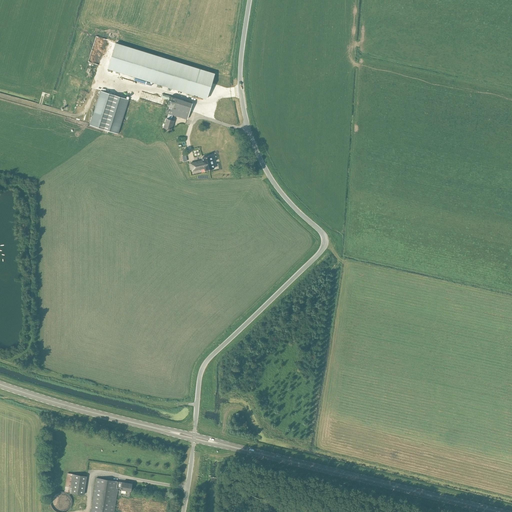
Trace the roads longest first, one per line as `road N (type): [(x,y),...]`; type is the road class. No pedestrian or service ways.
road 1 (unclassified): [(194,434),(204,363),(325,241),(269,178),(247,129),(239,75),(249,0)]
road 2 (primary): [(219,443),(497,511)]
road 3 (track): [(197,404),(157,403),(0,360)]
road 4 (primary): [(168,431),(0,383)]
road 5 (track): [(187,487),(92,473),(86,511)]
